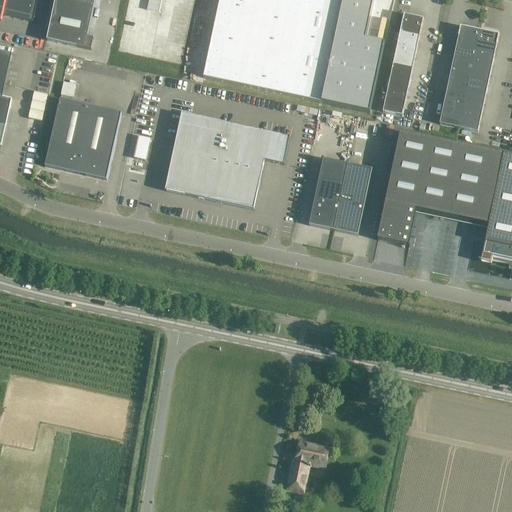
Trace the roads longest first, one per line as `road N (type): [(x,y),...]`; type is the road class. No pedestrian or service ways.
road 1 (unclassified): [(511,308),(72,214),(0,186)]
road 2 (primary): [(511,396),(0,283)]
road 3 (unknown): [(432,128),(458,0)]
